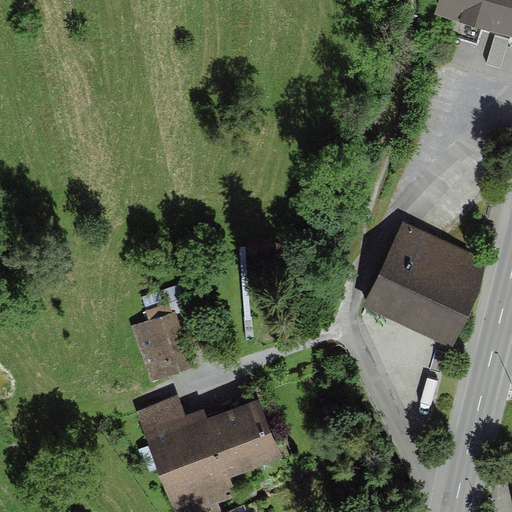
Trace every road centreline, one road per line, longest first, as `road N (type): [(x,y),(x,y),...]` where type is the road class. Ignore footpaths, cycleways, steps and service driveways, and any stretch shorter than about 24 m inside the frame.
road 1 (residential): [(511,107),(466,138),(390,216),(358,261),(350,290),(348,333),(453,509)]
road 2 (tertiary): [(453,509),(511,269)]
